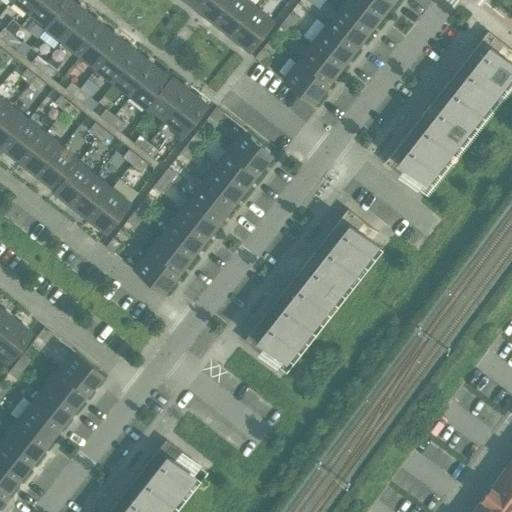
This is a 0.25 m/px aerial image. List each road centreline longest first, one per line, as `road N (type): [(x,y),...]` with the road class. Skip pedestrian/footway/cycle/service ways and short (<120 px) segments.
road 1 (residential): [(452,0),(194,328)]
road 2 (residential): [(194,328),(0,174)]
road 3 (residential): [(0,281),(143,393)]
road 4 (residential): [(143,393),(50,511)]
